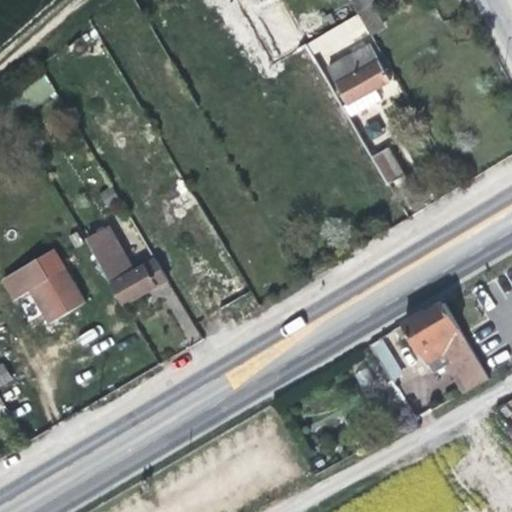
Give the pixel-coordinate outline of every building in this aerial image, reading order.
[(354,0),(361,11),(380,0),(354,0)] [(362,24),(368,35),(382,27),(370,7),(361,11),(356,15),(362,24)] [(356,15),(305,43),(311,53),(362,24),(356,15)] [(367,41),(324,66),(346,103),(373,87),(388,78),(367,41)] [(371,192),(388,183),(371,156),(348,116),(341,105),(311,53),(305,43),(273,61),(281,75),(277,78),(292,102),(300,97),(309,92),(327,123),(329,121),(371,192)] [(39,67),(1,100),(13,122),(51,89),(39,67)] [(191,72),(181,79),(188,92),(199,85),(191,72)] [(346,103),(341,105),(348,116),(371,103),(379,98),(373,87),(346,103)] [(160,143),(148,121),(138,126),(146,140),(150,148),(160,143)] [(387,146),(371,156),(388,183),(404,174),(387,146)] [(207,191),(193,199),(194,200),(213,231),(227,223),(207,191)] [(237,249),(248,267),(262,258),(281,247),(255,204),(249,208),(250,210),(252,214),(231,227),(241,243),(235,246),(237,249)] [(250,210),(227,223),(213,231),(227,255),(237,249),(235,246),(241,243),(231,227),(252,214),(250,210)] [(104,229),(85,240),(123,305),(137,296),(166,279),(154,259),(130,272),(104,229)] [(36,259),(2,280),(14,299),(29,290),(41,310),(49,323),(68,312),(36,259)] [(451,315),(443,302),(398,329),(415,356),(434,345),(444,360),(465,395),(490,380),(451,315)] [(418,421),(372,344),(361,350),(406,428),(418,421)] [(3,363),(0,364),(0,386),(12,381),(3,363)]
